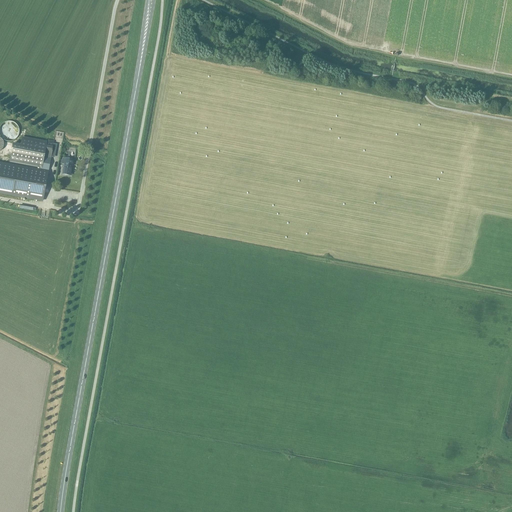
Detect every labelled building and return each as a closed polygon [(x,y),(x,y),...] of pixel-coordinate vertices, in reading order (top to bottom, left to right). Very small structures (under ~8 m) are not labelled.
[(45,145),(38,145),(38,149),(44,150),(44,156),(52,156),(52,142),(45,142),(45,145)] [(10,145),(8,161),(40,166),(42,150),(10,145)] [(74,160),(63,158),(62,162),(65,163),(63,172),(63,171),(62,175),(67,176),(67,175),(71,176),(74,160)] [(0,192),(22,197),(23,190),(31,192),(35,172),(27,171),(28,167),(0,162),(0,192)] [(75,203),(76,193),(61,190),(60,200),(67,201),(67,202),(75,203)]
